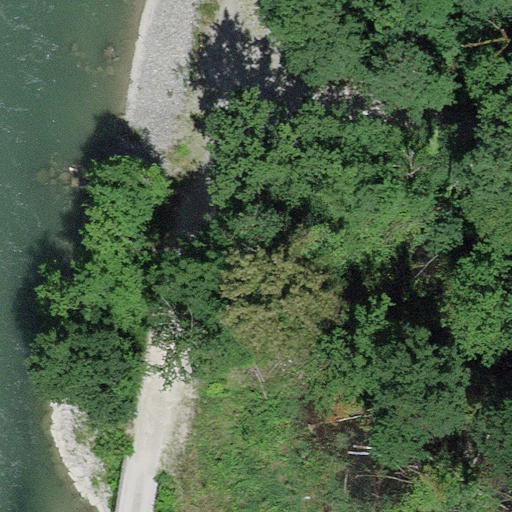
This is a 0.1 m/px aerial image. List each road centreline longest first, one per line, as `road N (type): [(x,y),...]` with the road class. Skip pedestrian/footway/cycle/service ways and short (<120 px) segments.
road 1 (track): [(181,115),(124,511)]
road 2 (track): [(511,148),(181,115)]
